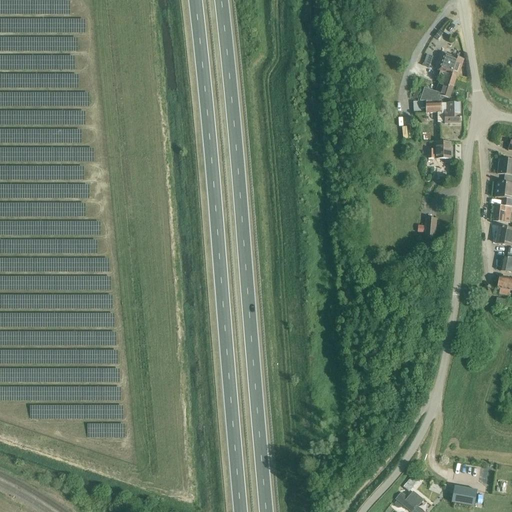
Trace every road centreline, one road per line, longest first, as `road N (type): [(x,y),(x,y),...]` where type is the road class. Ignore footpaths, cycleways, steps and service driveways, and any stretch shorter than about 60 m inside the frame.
road 1 (trunk): [(194,0),(240,511)]
road 2 (trunk): [(265,511),(220,0)]
road 3 (residential): [(363,511),(401,468),(437,392),(478,113)]
road 4 (residential): [(490,296),(478,113)]
